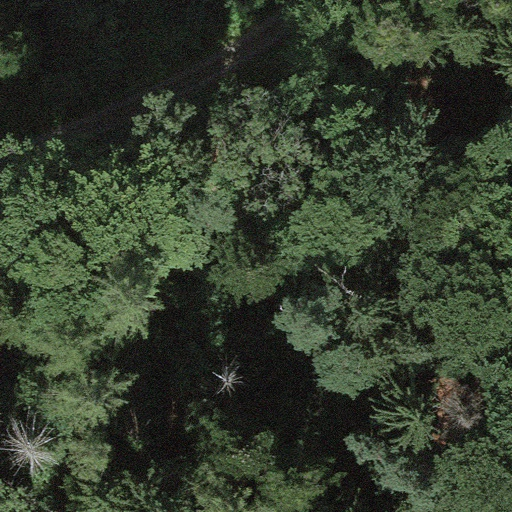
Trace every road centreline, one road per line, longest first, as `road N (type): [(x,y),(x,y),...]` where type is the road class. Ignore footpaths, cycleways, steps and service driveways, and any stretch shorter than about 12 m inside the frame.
road 1 (track): [(254,39),(266,79),(46,511)]
road 2 (track): [(0,154),(85,124),(239,51),(304,0)]
